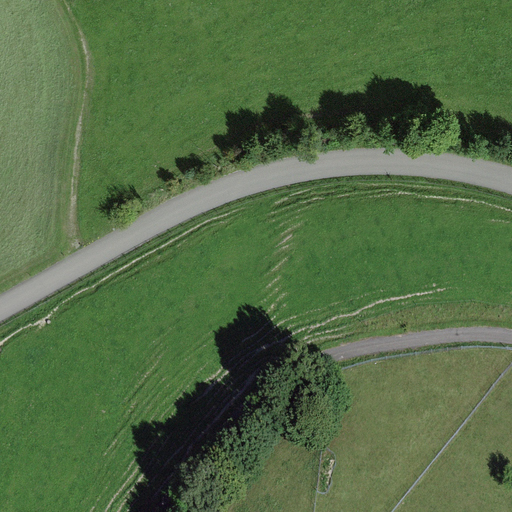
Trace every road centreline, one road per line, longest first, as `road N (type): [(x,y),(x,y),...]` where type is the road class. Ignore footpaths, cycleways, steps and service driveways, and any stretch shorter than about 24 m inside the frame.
road 1 (unclassified): [(0,309),(178,209),(277,173),(377,162),(511,185)]
road 2 (unclassified): [(166,511),(271,389),(312,360),(380,345),(511,340)]
